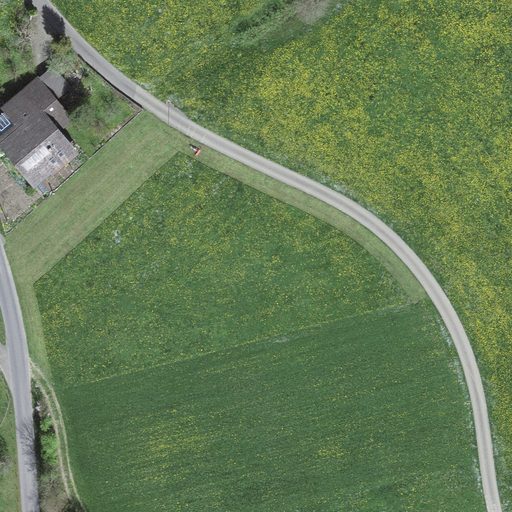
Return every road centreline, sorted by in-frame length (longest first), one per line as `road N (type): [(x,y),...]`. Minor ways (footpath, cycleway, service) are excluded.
road 1 (track): [(40,0),(99,68),(352,206),(407,249),(469,358),(493,511)]
road 2 (unclassified): [(0,278),(29,511)]
